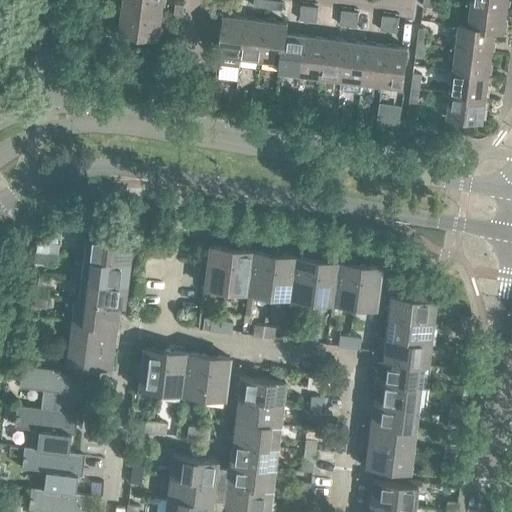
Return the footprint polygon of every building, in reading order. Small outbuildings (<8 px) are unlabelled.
[(163,0),(123,0),(123,10),(162,15),(163,0)] [(282,9),(283,0),(280,0),(268,0),(268,7),(282,9)] [(472,2),(469,24),(469,25),(495,28),(495,29),(504,30),(507,7),(472,2)] [(182,19),(184,4),(175,3),(173,17),(182,19)] [(308,19),(310,5),(301,4),(300,18),(308,19)] [(318,6),(310,5),(308,19),(317,20),(318,6)] [(349,25),(350,10),(342,9),(340,24),(349,25)] [(162,15),(123,10),(120,32),(159,37),(162,15)] [(359,11),(350,10),(349,25),(357,26),(359,11)] [(241,55),(246,16),(225,14),(220,53),(241,55)] [(389,30),(391,15),(383,14),(381,29),(389,30)] [(400,17),(391,15),(389,30),(398,31),(400,17)] [(267,19),(246,16),(241,55),(262,58),(267,19)] [(180,33),(182,19),(173,17),(171,32),(180,33)] [(267,19),(262,58),(281,60),(282,60),(286,31),(288,22),(267,19)] [(469,25),(469,24),(459,23),(457,46),(492,51),(495,29),(495,28),(469,25)] [(417,41),(426,42),(427,28),(419,27),(417,41)] [(282,60),(281,60),(280,70),(301,73),(306,34),(286,31),(282,60)] [(326,36),(306,34),(301,73),(321,75),(326,36)] [(346,39),(326,36),(321,75),(341,78),(346,39)] [(367,41),(346,39),(341,78),(362,80),(367,41)] [(367,41),(362,80),(382,83),(387,44),(367,41)] [(426,42),(417,41),(415,55),(424,56),(426,42)] [(408,47),(387,44),(382,83),(403,86),(408,47)] [(492,51),(457,46),(454,69),(489,73),(492,51)] [(454,69),(451,91),(486,96),(489,73),(454,69)] [(411,88),(419,89),(421,73),(413,72),(411,88)] [(419,89),(411,88),(409,101),(418,102),(419,89)] [(486,96),(451,91),(448,115),(483,119),(486,96)] [(378,122),(378,124),(400,127),(402,112),(380,108),(378,122)] [(85,234),(83,256),(128,262),(131,240),(85,234)] [(57,253),(58,242),(47,241),(46,252),(57,253)] [(225,288),(230,247),(208,244),(202,289),(210,290),(210,286),(225,288)] [(251,249),(230,247),(225,288),(239,289),(239,294),(246,295),(251,249)] [(251,249),(246,295),(253,295),(253,291),(268,293),(273,252),(251,249)] [(55,264),(57,253),(46,252),(44,263),(55,264)] [(273,252),(268,293),(282,295),(282,299),(289,300),(294,255),(273,252)] [(316,257),(294,255),(289,300),(296,301),(296,296),(311,298),(316,257)] [(128,262),(83,256),(80,277),(126,283),(128,262)] [(337,260),(316,257),(311,298),(325,300),(325,304),(332,305),(337,260)] [(337,260),(332,305),(339,306),(339,302),(354,303),(359,263),(337,260)] [(381,265),(359,263),(354,303),(368,305),(368,309),(375,311),(381,265)] [(126,283),(80,277),(77,299),(118,304),(123,304),(126,283)] [(48,285),(36,283),(35,294),(47,296),(48,285)] [(387,315),(432,321),(435,299),(390,293),(387,315)] [(45,307),(47,296),(35,294),(33,305),(45,307)] [(253,295),(246,295),(243,321),(250,322),(253,295)] [(118,304),(77,299),(75,320),(116,325),(118,304)] [(289,300),(288,307),(296,308),(297,301),(296,301),(289,300)] [(471,315),(460,314),(459,324),(470,326),(471,315)] [(387,315),(384,336),(430,342),(432,321),(387,315)] [(221,330),(222,319),(211,318),(210,329),(221,330)] [(233,320),(222,319),(221,330),(231,331),(233,320)] [(75,320),(72,342),(113,347),(116,325),(75,320)] [(263,335),(264,324),(253,323),(252,334),(263,335)] [(275,326),(264,324),(263,335),(273,336),(275,326)] [(468,337),(470,326),(459,324),(457,335),(468,337)] [(42,327),(31,326),(30,336),(41,338),(42,327)] [(305,340),(307,329),(296,328),(294,339),(305,340)] [(318,331),(307,329),(305,340),(316,342),(318,331)] [(348,346),(350,335),(339,333),(338,344),(348,346)] [(361,336),(350,335),(348,346),(359,347),(361,336)] [(39,349),(41,338),(30,336),(28,347),(39,349)] [(384,336),(381,358),(427,364),(430,342),(384,336)] [(113,347),(72,342),(70,364),(110,369),(113,347)] [(159,389),(164,348),(142,345),(137,386),(159,389)] [(164,348),(159,389),(181,391),(186,350),(164,348)] [(186,350),(181,391),(202,394),(207,353),(186,350)] [(207,353),(202,394),(224,397),(229,356),(207,353)] [(466,358),(455,357),(453,367),(464,369),(466,358)] [(429,364),(427,364),(381,358),(379,379),(427,385),(429,364)] [(20,376),(21,364),(11,363),(10,375),(20,376)] [(79,386),(81,372),(21,364),(20,376),(19,384),(43,387),(40,406),(72,410),(75,386),(79,386)] [(463,379),(464,369),(453,367),(452,378),(463,379)] [(239,374),(236,396),(277,401),(279,387),(283,388),(284,380),(239,374)] [(424,407),(427,385),(379,379),(376,401),(417,406),(424,407)] [(322,396),(321,396),(311,394),(309,405),(320,407),(322,396)] [(277,401),(236,396),(234,418),(279,423),(280,416),(276,416),(277,401)] [(417,406),(376,401),(371,400),(369,422),(414,427),(417,406)] [(450,400),(449,411),(459,412),(460,401),(450,400)] [(76,411),(72,410),(40,406),(16,404),(14,423),(38,426),(35,446),(35,447),(67,451),(70,425),(74,426),(76,411)] [(319,418),(320,407),(309,405),(308,416),(319,418)] [(458,422),(459,412),(449,411),(448,421),(458,422)] [(234,418),(231,439),(272,444),(274,430),(278,430),(279,423),(234,418)] [(154,431),(155,420),(145,419),(144,430),(154,431)] [(166,421),(155,420),(154,431),(165,432),(166,421)] [(414,427),(369,422),(366,443),(412,449),(414,427)] [(198,436),(199,426),(188,424),(187,435),(198,436)] [(210,427),(199,426),(198,436),(208,438),(210,427)] [(314,450),(316,439),(305,438),(303,448),(314,450)] [(272,444),(231,439),(228,461),(274,466),(275,459),(270,459),(272,444)] [(455,443),(445,442),(443,453),(454,454),(455,443)] [(412,449),(366,443),(363,465),(409,471),(412,449)] [(22,453),(23,446),(13,444),(12,452),(22,453)] [(81,467),(83,452),(67,451),(35,447),(35,446),(23,445),(21,465),(45,467),(42,487),(42,488),(74,492),(77,466),(81,467)] [(313,460),(314,450),(303,448),(302,459),(313,460)] [(176,453),(173,475),(214,480),(217,458),(176,453)] [(453,465),(454,454),(443,453),(442,463),(453,465)] [(143,461),(132,460),(131,470),(142,472),(143,461)] [(228,461),(226,482),(267,487),(269,473),(273,473),(274,466),(228,461)] [(141,482),(142,472),(131,470),(130,481),(141,482)] [(173,475),(170,497),(211,502),(214,480),(173,475)] [(368,500),(414,506),(417,484),(371,478),(368,500)] [(309,492),(310,481),(299,480),(298,491),(309,492)] [(267,487),(226,482),(223,504),(268,510),(269,502),(265,501),(267,487)] [(29,497),(30,487),(17,486),(16,495),(29,497)] [(31,486),(30,487),(29,497),(28,506),(52,509),(51,511),(83,511),(84,507),(88,508),(90,493),(74,492),(42,488),(42,487),(31,486)] [(308,503),(309,492),(298,491),(297,501),(308,503)] [(210,511),(211,502),(170,497),(168,511),(210,511)] [(456,511),(457,501),(446,499),(445,510),(456,511)] [(413,511),(414,506),(368,500),(366,511),(413,511)] [(137,511),(139,504),(128,503),(126,511),(137,511)]
